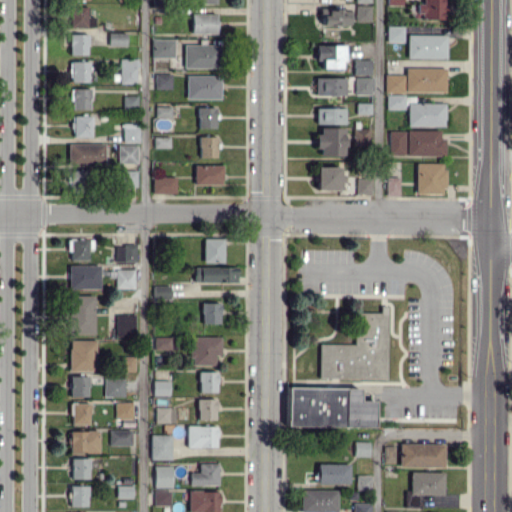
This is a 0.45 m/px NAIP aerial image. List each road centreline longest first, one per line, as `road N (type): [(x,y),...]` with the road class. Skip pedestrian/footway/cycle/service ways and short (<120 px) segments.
road 1 (secondary): [(492,0),(488,511)]
road 2 (residential): [(33,511),(36,0)]
road 3 (tertiary): [(265,0),(262,511)]
road 4 (residential): [(2,0),(0,511)]
road 5 (residential): [(0,217),(491,224)]
